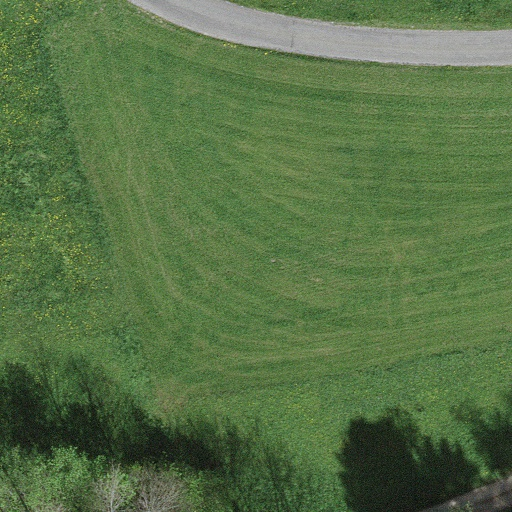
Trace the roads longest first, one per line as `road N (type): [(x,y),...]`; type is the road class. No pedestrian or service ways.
road 1 (unclassified): [(511,42),(360,41),(258,27),(166,0)]
road 2 (motorway): [(137,511),(0,260)]
